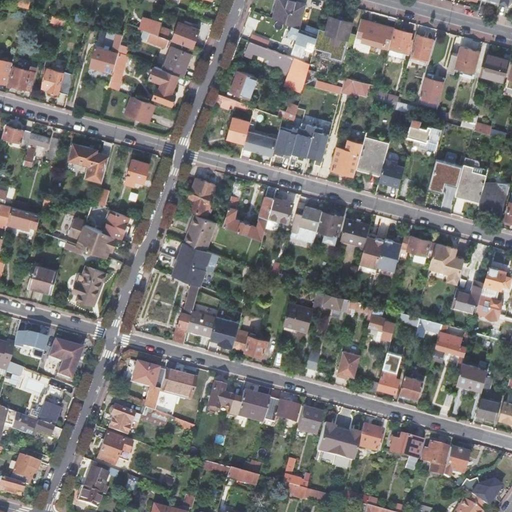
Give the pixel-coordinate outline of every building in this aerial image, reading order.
[(291,24),(299,27),(306,4),(293,0),(278,0),(274,18),(291,24)] [(193,3),(191,11),(203,16),(205,8),(193,3)] [(63,18),(52,15),(50,21),(62,24),(63,18)] [(89,15),(87,24),(94,26),(97,17),(89,15)] [(331,15),(327,32),(348,38),(353,22),(331,15)] [(141,28),(150,32),(159,35),(162,23),(144,17),(141,28)] [(172,40),(193,48),(200,29),(189,25),(190,22),(185,20),(184,23),(179,22),(172,40)] [(367,23),(362,40),(383,46),(388,26),(379,23),(378,26),(367,23)] [(171,37),(174,29),(163,24),(160,33),(171,37)] [(300,29),(301,28),(299,27),(291,24),(287,36),(297,39),(292,53),(303,57),(307,45),(315,47),(318,35),(311,33),(300,29)] [(396,28),(391,47),(407,52),(412,32),(396,28)] [(138,29),(136,36),(145,39),(148,32),(138,29)] [(113,43),(116,32),(108,30),(105,41),(113,43)] [(123,33),(116,32),(113,43),(111,50),(95,45),(90,65),(113,71),(113,70),(118,51),(123,33)] [(159,35),(150,32),(147,39),(167,47),(170,39),(159,35)] [(251,41),(267,47),(270,40),(253,34),(250,41),(251,41)] [(417,34),(412,54),(428,58),(434,38),(417,34)] [(464,36),(462,44),(476,46),(477,39),(464,36)] [(282,68),(287,55),(267,47),(251,41),(246,54),(250,56),(252,52),(269,58),(268,63),(282,68)] [(452,54),(448,71),(455,73),(457,67),(475,72),(481,51),(460,45),(457,55),(452,54)] [(179,74),(183,75),(191,53),(172,46),(164,68),(179,74)] [(123,53),(118,51),(113,70),(118,72),(123,53)] [(489,77),(505,81),(511,59),(505,57),(505,58),(488,53),(483,71),(491,73),(489,77)] [(0,80),(5,82),(11,62),(0,58),(0,80)] [(285,86),(289,87),(303,92),(305,83),(309,68),(310,63),(296,58),(285,86)] [(358,64),(350,62),(346,76),(354,78),(358,64)] [(157,87),(154,96),(173,103),(176,94),(172,92),(175,84),(179,74),(164,68),(154,65),(151,75),(162,79),(159,88),(157,87)] [(14,66),(9,83),(26,88),(28,79),(30,80),(33,71),(14,66)] [(48,88),(68,94),(73,74),(48,67),(43,86),(49,87),(48,88)] [(317,71),(309,68),(305,83),(311,85),(318,87),(341,93),(342,91),(343,88),(314,80),(317,71)] [(250,96),(258,76),(239,69),(231,89),(250,96)] [(343,88),(342,91),(356,95),(357,92),(366,95),(370,83),(354,78),(346,76),(343,88)] [(426,76),(420,96),(440,102),(445,81),(426,76)] [(316,96),(318,87),(311,85),(310,88),(308,88),(306,93),(316,96)] [(303,92),(289,87),(279,115),(295,121),(303,92)] [(400,95),(378,89),(375,102),(397,108),(398,101),(400,95)] [(255,106),(219,93),(215,103),(229,108),(231,103),(253,112),(255,106)] [(149,122),(155,104),(132,95),(125,113),(149,122)] [(398,101),(397,108),(399,109),(416,113),(418,106),(398,101)] [(274,114),(255,106),(253,112),(251,121),(271,126),(274,114)] [(464,119),(462,126),(474,129),(491,133),(492,128),(493,126),(476,121),(479,113),(466,110),(464,119)] [(229,136),(245,141),(250,123),(251,121),(234,116),(229,136)] [(454,117),(453,123),(462,126),(464,119),(454,117)] [(413,118),(409,136),(428,141),(430,135),(439,138),(442,128),(429,125),(429,127),(421,125),(422,120),(413,118)] [(294,122),(290,139),(298,142),(303,124),(294,122)] [(245,141),(243,150),(250,152),(253,138),(251,137),(253,128),(251,127),(253,123),(250,123),(245,141)] [(6,124),(3,136),(13,139),(12,144),(19,146),(20,145),(27,147),(31,132),(24,130),(24,129),(6,124)] [(303,124),(298,142),(326,149),(330,132),(303,124)] [(492,128),(491,133),(499,136),(504,137),(505,137),(507,132),(492,128)] [(367,131),(358,165),(371,169),(371,171),(373,171),(374,169),(382,171),(390,142),(381,139),(380,143),(369,140),(370,136),(371,132),(367,131)] [(33,133),(30,141),(48,146),(51,138),(33,133)] [(48,157),(56,160),(62,139),(53,137),(48,157)] [(338,147),(332,168),(353,174),(359,153),(361,153),(363,143),(349,139),(347,149),(338,147)] [(113,143),(105,141),(102,153),(110,155),(113,143)] [(87,176),(103,180),(110,155),(102,153),(97,151),(97,149),(74,143),(70,158),(77,160),(84,162),(91,164),(87,176)] [(28,146),(24,163),(31,164),(35,148),(28,146)] [(133,158),(126,182),(133,183),(135,178),(145,181),(150,163),(133,158)] [(457,191),(456,194),(465,197),(464,199),(473,201),(473,199),(481,201),(486,181),(488,173),(473,169),(474,165),(465,163),(457,191)] [(197,176),(189,198),(194,200),(191,209),(203,212),(207,201),(209,202),(212,194),(211,193),(214,184),(210,183),(211,181),(197,176)] [(230,206),(223,224),(263,239),(268,221),(260,219),(259,226),(235,218),(240,197),(241,197),(244,184),(235,181),(233,190),(230,206)] [(486,181),(481,201),(479,206),(488,205),(490,208),(494,212),(499,214),(502,216),(510,188),(511,182),(499,181),(498,184),(486,181)] [(260,219),(268,221),(268,219),(274,197),(277,187),(269,185),(260,218),(261,218),(260,219)] [(101,188),(98,203),(101,204),(105,205),(109,190),(101,188)] [(446,201),(453,203),(456,194),(457,191),(449,189),(446,201)] [(274,197),(268,219),(272,220),(273,217),(289,221),(294,202),(274,197)] [(52,199),(46,198),(42,211),(49,210),(50,204),(52,199)] [(0,202),(0,249),(7,224),(8,220),(12,206),(4,204),(0,202)] [(299,202),(296,213),(303,215),(306,205),(306,204),(299,202)] [(98,203),(91,204),(89,210),(91,211),(104,216),(107,208),(100,206),(101,204),(98,203)] [(296,213),(290,236),(314,242),(318,229),(323,210),(306,205),(303,215),(296,213)] [(41,214),(12,206),(8,220),(18,223),(17,227),(29,230),(31,226),(37,228),(41,214)] [(111,214),(104,231),(119,236),(122,237),(130,217),(110,209),(108,213),(111,214)] [(323,210),(318,229),(339,235),(344,216),(323,210)] [(185,242),(207,250),(217,222),(196,214),(185,242)] [(119,236),(104,231),(86,224),(87,220),(76,216),(69,234),(80,238),(78,242),(105,252),(107,246),(114,249),(119,236)] [(347,217),(341,238),(365,245),(367,236),(371,224),(347,217)] [(403,243),(402,248),(432,257),(433,253),(436,243),(431,241),(431,240),(412,235),(412,236),(406,234),(403,243)] [(365,245),(360,262),(378,267),(378,265),(385,240),(382,239),(378,238),(367,236),(365,245)] [(378,265),(396,269),(402,248),(403,243),(402,242),(396,241),(385,238),(385,240),(378,265)] [(178,250),(176,257),(205,268),(211,251),(207,250),(185,242),(184,241),(181,251),(178,250)] [(432,257),(429,267),(450,272),(449,277),(451,280),(459,282),(465,258),(455,255),(457,251),(447,249),(448,245),(436,243),(433,253),(432,257)] [(112,255),(114,249),(107,246),(105,252),(112,255)] [(176,265),(173,275),(193,282),(199,284),(206,268),(205,268),(176,257),(173,264),(176,265)] [(28,285),(53,292),(59,270),(34,263),(28,285)] [(277,264),(274,277),(278,278),(282,265),(277,264)] [(83,283),(77,281),(73,292),(78,294),(77,299),(88,303),(89,300),(94,302),(102,282),(104,282),(107,272),(87,265),(83,275),(85,276),(83,283)] [(485,282),(477,313),(497,319),(501,305),(503,298),(498,297),(500,286),(501,286),(502,283),(508,285),(510,284),(511,278),(511,276),(505,275),(506,270),(501,269),(489,266),(485,282)] [(79,274),(77,281),(83,283),(85,276),(83,275),(79,274)] [(306,274),(303,285),(308,287),(314,288),(317,277),(306,274)] [(458,286),(452,305),(474,310),(472,318),(475,319),(477,313),(485,282),(476,279),(473,290),(458,286)] [(199,284),(193,282),(184,312),(183,312),(179,324),(178,324),(173,341),(184,344),(188,328),(193,310),(200,285),(199,284)] [(327,292),(314,288),(308,287),(305,296),(324,301),(327,292)] [(350,298),(327,292),(324,301),(324,303),(335,306),(333,314),(340,316),(342,308),(347,309),(350,298)] [(375,305),(350,298),(347,309),(347,312),(350,313),(352,307),(369,312),(368,318),(371,319),(375,305)] [(290,303),(284,325),(308,331),(314,309),(290,303)] [(385,308),(375,305),(371,319),(368,331),(382,334),(381,335),(391,338),(396,321),(387,319),(387,318),(383,317),(385,308)] [(193,310),(188,328),(211,335),(217,316),(193,310)] [(416,316),(399,311),(397,319),(419,325),(419,322),(421,317),(416,316)] [(242,313),(233,346),(246,349),(246,350),(263,354),(267,340),(243,333),(248,317),(245,316),(245,314),(242,313)] [(442,323),(421,317),(419,322),(441,328),(441,326),(442,323)] [(441,328),(440,330),(464,337),(466,330),(454,326),(453,329),(441,326),(441,328)] [(440,330),(438,337),(462,344),(464,337),(440,330)] [(21,331),(19,340),(26,343),(24,351),(35,355),(38,346),(41,347),(44,337),(21,331)] [(438,337),(433,355),(444,358),(446,349),(462,353),(460,359),(464,360),(470,339),(464,337),(462,344),(438,337)] [(54,339),(48,356),(62,361),(57,373),(69,378),(80,350),(78,346),(54,339)] [(0,366),(7,368),(8,362),(13,344),(13,343),(6,341),(5,343),(0,342),(0,366)] [(19,346),(13,344),(8,362),(14,364),(19,346)] [(278,345),(274,357),(282,359),(285,347),(278,345)] [(355,376),(361,355),(344,350),(337,375),(345,377),(345,373),(349,374),(355,376)] [(309,355),(306,368),(314,370),(318,358),(309,355)] [(144,406),(145,407),(154,410),(158,393),(159,390),(165,369),(136,361),(130,381),(150,386),(144,406)] [(7,368),(0,392),(0,406),(6,409),(15,412),(36,420),(52,426),(60,404),(45,398),(42,405),(38,403),(35,411),(30,409),(29,411),(6,403),(14,375),(19,377),(22,379),(25,368),(14,364),(8,362),(7,368)] [(463,362),(457,382),(483,389),(488,369),(463,362)] [(383,367),(378,386),(396,391),(399,380),(396,379),(398,371),(383,367)] [(165,369),(159,390),(189,398),(194,377),(165,369)] [(405,375),(400,392),(419,397),(424,380),(405,375)] [(218,404),(237,409),(240,397),(222,392),(223,385),(213,382),(207,405),(217,407),(218,404)] [(237,409),(235,414),(261,421),(268,397),(242,390),(240,397),(237,409)] [(444,404),(451,406),(454,393),(448,391),(444,404)] [(481,395),(477,411),(497,416),(501,401),(481,395)] [(261,421),(272,424),(274,416),(276,417),(294,421),(298,405),(268,397),(261,421)] [(511,402),(504,400),(499,418),(511,421),(511,402)] [(112,416),(108,427),(125,434),(131,419),(136,421),(139,415),(113,405),(109,415),(112,416)] [(154,410),(145,407),(140,419),(163,428),(166,421),(192,431),(193,425),(154,410)] [(302,407),(296,429),(314,434),(320,411),(302,407)] [(15,412),(6,409),(4,417),(12,420),(15,412)] [(36,420),(15,412),(12,420),(10,427),(22,432),(31,435),(32,430),(36,420)] [(261,421),(260,423),(273,427),(276,417),(274,416),(272,424),(261,421)] [(57,440),(61,429),(52,426),(36,420),(32,430),(57,440)] [(334,425),(324,423),(316,450),(352,460),(356,445),(360,432),(350,429),(349,432),(333,428),(334,425)] [(360,432),(356,445),(375,450),(381,429),(362,423),(360,432)] [(31,435),(22,432),(17,446),(25,449),(31,435)] [(99,451),(96,458),(112,464),(115,457),(116,457),(127,462),(130,454),(127,452),(131,442),(123,439),(105,432),(98,451),(99,451)] [(389,451),(417,458),(422,440),(400,434),(399,438),(396,437),(397,435),(392,434),(390,441),(392,441),(390,447),(388,446),(387,449),(389,450),(389,451)] [(442,474),(444,468),(444,466),(442,466),(447,447),(429,442),(427,450),(425,450),(422,460),(431,463),(428,470),(442,474)] [(444,466),(444,468),(450,469),(462,472),(467,452),(449,447),(444,466)] [(39,461),(19,454),(10,479),(23,483),(27,484),(31,472),(33,469),(36,470),(39,461)] [(217,455),(215,463),(222,465),(224,457),(217,455)] [(288,457),(282,481),(294,485),(298,486),(299,480),(287,477),(289,472),(291,473),(294,463),(293,463),(294,459),(288,457)] [(215,463),(204,460),(202,468),(226,475),(228,467),(222,465),(215,463)] [(82,486),(99,492),(106,473),(90,466),(82,486)] [(247,472),(228,467),(226,475),(225,477),(226,477),(226,478),(254,485),(257,475),(252,473),(247,472)] [(137,478),(129,474),(125,488),(133,491),(137,478)] [(10,479),(0,476),(0,485),(20,491),(23,483),(10,479)] [(282,481),(274,479),(272,486),(280,488),(282,481)] [(294,485),(282,481),(280,488),(279,490),(293,494),(292,496),(303,499),(303,498),(304,493),(306,488),(298,486),(294,485)] [(484,502),(487,505),(493,496),(472,481),(466,490),(471,494),(484,502)] [(95,507),(101,493),(99,492),(82,486),(77,500),(95,507)] [(314,490),(306,488),(304,493),(303,498),(327,504),(328,500),(330,494),(314,490)] [(479,509),(484,502),(471,494),(467,500),(464,498),(454,511),(481,511),(483,511),(479,509)] [(182,507),(191,509),(194,497),(186,495),(182,507)] [(364,511),(366,504),(360,503),(357,511),(364,511)]
